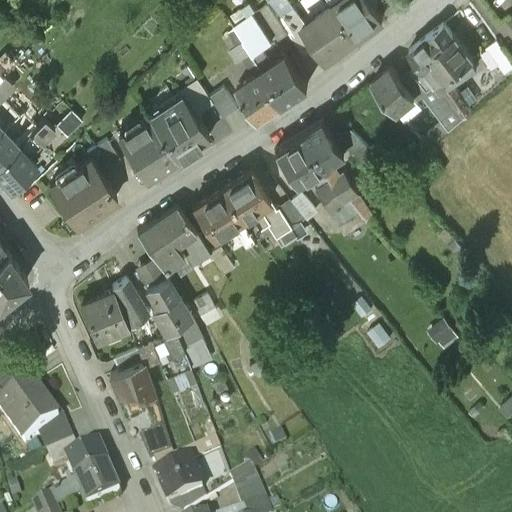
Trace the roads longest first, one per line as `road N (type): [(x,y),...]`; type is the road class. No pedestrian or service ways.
road 1 (residential): [(54,284),(148,208),(321,94),(438,0)]
road 2 (residential): [(54,284),(144,511)]
